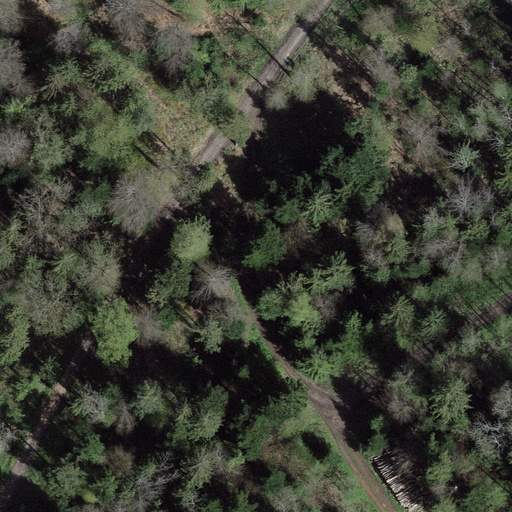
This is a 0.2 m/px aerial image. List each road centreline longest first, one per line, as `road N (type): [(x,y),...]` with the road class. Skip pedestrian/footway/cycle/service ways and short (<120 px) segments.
road 1 (track): [(323,0),(108,304),(0,504)]
road 2 (track): [(388,511),(267,336),(250,290),(240,205),(244,113)]
road 3 (track): [(511,296),(319,414)]
